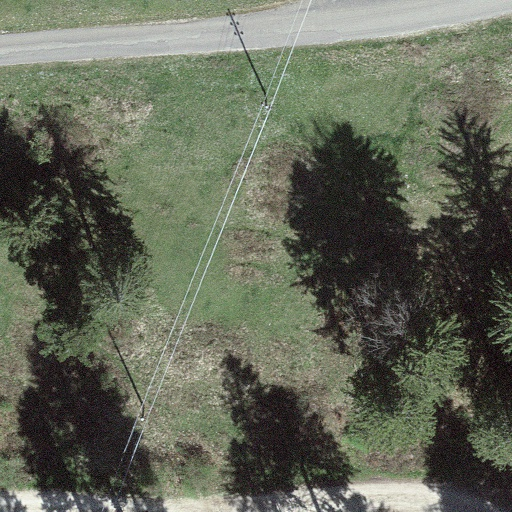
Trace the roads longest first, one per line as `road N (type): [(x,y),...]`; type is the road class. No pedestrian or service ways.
road 1 (track): [(0,493),(161,508),(356,492),(460,502),(482,511)]
road 2 (unclassified): [(454,0),(365,16),(0,48)]
